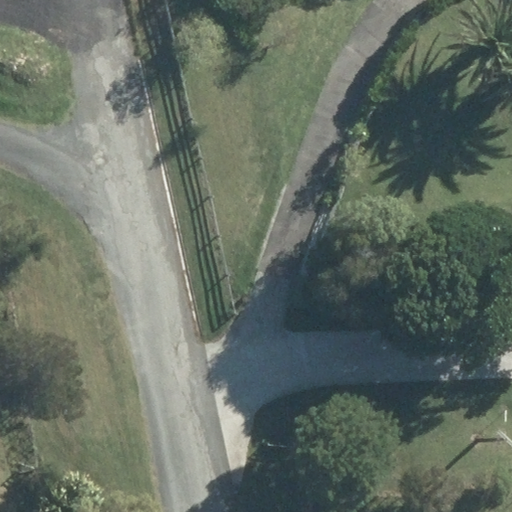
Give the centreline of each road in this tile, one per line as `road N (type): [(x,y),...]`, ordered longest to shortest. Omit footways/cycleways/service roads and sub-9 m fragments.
road 1 (track): [(132,405),(263,327),(286,186),(387,0)]
road 2 (unclassified): [(154,511),(76,148)]
road 3 (track): [(263,327),(404,350),(511,344)]
road 4 (track): [(76,148),(57,0)]
